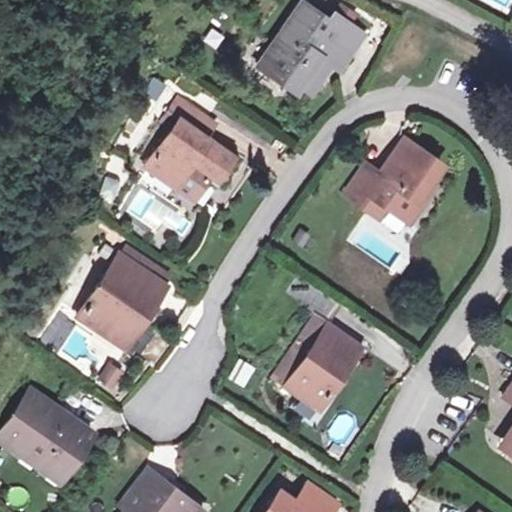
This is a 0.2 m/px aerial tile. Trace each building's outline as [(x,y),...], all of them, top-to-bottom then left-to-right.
[(256,65),(287,87),(298,86),(306,72),(323,71),(328,63),(336,68),(361,32),(332,11),(326,18),(301,1),(256,65)] [(307,92),(323,71),(306,72),(298,86),(307,92)] [(205,119),(175,98),(159,122),(169,129),(144,167),(173,187),(190,164),(206,175),(214,181),(230,157),(201,137),(196,132),(205,119)] [(210,123),(205,119),(196,132),(201,137),(210,123)] [(412,194),(436,158),(399,135),(382,158),(368,149),(341,190),(365,206),(372,195),(385,204),(403,215),(416,196),(412,194)] [(206,175),(190,164),(173,187),(189,198),(206,175)] [(378,214),(385,204),(372,195),(365,206),(378,214)] [(125,247),(120,255),(158,283),(163,275),(125,247)] [(145,308),(161,285),(158,283),(120,255),(117,254),(75,315),(97,330),(103,321),(120,333),(140,304),(145,308)] [(296,277),(287,292),(325,317),(334,302),(296,277)] [(359,342),(313,311),(271,371),(317,403),(359,342)] [(113,342),(120,333),(103,321),(97,330),(113,342)] [(128,350),(154,367),(168,350),(174,342),(146,323),(128,350)] [(234,357),(225,378),(242,385),(251,364),(234,357)] [(107,390),(120,369),(104,359),(91,380),(107,390)] [(53,405),(27,388),(0,428),(0,439),(13,449),(17,443),(41,460),(49,448),(68,461),(89,429),(65,412),(61,417),(50,410),(53,405)] [(503,440),(511,446),(511,437),(508,434),(503,440)] [(57,478),(68,461),(49,448),(41,460),(17,443),(13,449),(57,478)] [(175,486),(147,464),(142,469),(171,491),(175,486)] [(199,511),(203,506),(175,486),(171,491),(142,469),(119,500),(125,504),(118,511),(199,511)] [(323,511),(334,497),(307,477),(295,493),(280,483),(259,511),(323,511)] [(8,486),(5,502),(22,506),(25,489),(8,486)]
